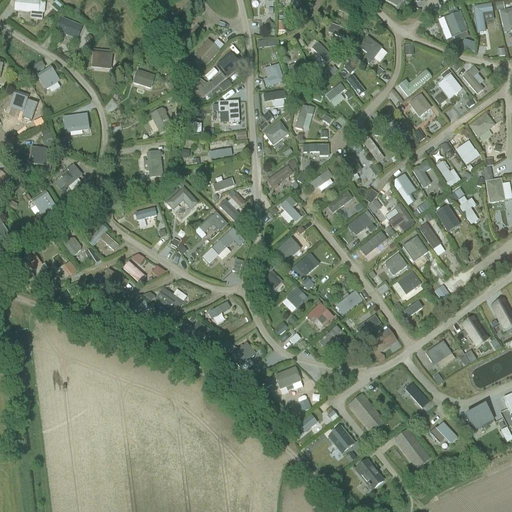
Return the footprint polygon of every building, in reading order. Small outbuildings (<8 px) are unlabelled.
[(38,1),(25,0),(16,0),(15,7),(18,7),(17,12),(22,12),(23,10),(32,11),(32,13),(37,14),(38,1)] [(400,2),(396,0),(379,0),(397,8),(400,2)] [(499,13),(500,13),(504,12),(502,4),(495,5),(497,14),(499,13)] [(358,14),(339,5),(337,11),(356,20),(358,14)] [(476,34),(484,33),(482,15),(492,14),(491,6),(473,8),(476,34)] [(184,7),(168,25),(172,29),(189,11),(184,7)] [(499,13),(504,34),(511,32),(511,9),(504,12),(500,13),(499,13)] [(447,21),(455,40),(468,34),(460,15),(447,21)] [(60,20),(57,27),(60,28),(58,32),(63,34),(63,32),(72,36),(71,38),(76,40),(80,31),(81,28),(60,20)] [(358,33),(361,26),(355,22),(353,23),(349,21),(346,26),(358,33)] [(275,29),(268,22),(262,28),(269,35),(275,29)] [(350,34),(331,25),(327,34),(347,42),(350,34)] [(202,32),(196,27),(179,45),(185,50),(202,32)] [(207,41),(194,57),(206,68),(219,52),(207,41)] [(462,41),(459,51),(472,56),(476,45),(462,41)] [(242,46),(237,42),(233,46),(238,51),(242,46)] [(381,50),(374,44),(361,61),(368,66),(381,50)] [(331,59),(317,45),(312,50),(326,64),(331,59)] [(405,57),(412,57),(413,47),(405,47),(405,57)] [(111,54),(104,53),(94,52),(92,67),(109,69),(111,54)] [(238,61),(230,68),(234,73),(242,66),(238,61)] [(347,63),(342,69),(348,75),(354,69),(347,63)] [(301,64),(287,68),(291,82),(298,80),(297,77),(304,75),(301,64)] [(265,89),(283,84),(278,66),(263,70),(266,80),(263,81),(265,89)] [(331,70),(329,68),(324,74),(329,80),(337,72),(333,68),(331,70)] [(50,69),(41,74),(37,77),(45,90),(58,82),(50,69)] [(474,69),(462,79),(477,97),(483,92),(473,79),(479,75),(474,69)] [(378,79),(382,73),(377,70),(373,75),(378,79)] [(189,81),(194,76),(190,72),(185,77),(189,81)] [(397,87),(406,99),(431,79),(426,72),(408,86),(404,82),(397,87)] [(137,73),(136,75),(133,85),(138,86),(139,84),(145,86),(145,88),(150,90),(153,78),(137,73)] [(443,81),(450,76),(447,73),(441,78),(443,81)] [(197,83),(191,88),(202,100),(226,80),(222,75),(203,91),(197,83)] [(437,86),(448,100),(461,90),(450,76),(443,81),(437,86)] [(352,79),(346,84),(358,100),(365,95),(352,79)] [(170,82),(165,85),(168,90),(173,88),(170,82)] [(344,91),(339,86),(325,97),(330,103),(344,91)] [(15,93),(14,98),(10,107),(22,112),(27,98),(15,93)] [(284,93),(262,97),(264,104),(273,102),(274,108),(283,107),(282,101),(285,100),(284,93)] [(313,94),(311,100),(317,103),(319,97),(313,94)] [(411,109),(418,119),(422,116),(430,110),(420,96),(408,105),(411,109)] [(170,107),(177,103),(174,97),(167,102),(170,107)] [(465,106),(469,111),(474,107),(471,102),(465,106)] [(237,103),(218,105),(218,114),(228,113),(229,125),(238,124),(237,103)] [(301,107),(294,129),(302,131),(306,116),(312,117),(314,110),(301,107)] [(161,111),(159,112),(150,117),(153,122),(155,120),(158,127),(156,128),(160,134),(171,128),(161,111)] [(266,115),(261,120),(267,125),(271,120),(266,115)] [(485,115),(468,128),(477,140),(494,128),(485,115)] [(86,116),(76,117),(63,119),(65,134),(88,131),(86,116)] [(332,122),(325,117),(321,123),(328,127),(332,122)] [(391,144),(402,135),(393,122),(381,131),(391,144)] [(288,135),(279,123),(263,135),(272,148),(288,135)] [(47,129),(40,132),(42,138),(44,137),(46,141),(47,141),(49,145),(53,144),(50,135),(47,129)] [(237,142),(246,141),(245,133),(235,134),(237,142)] [(58,140),(59,150),(69,148),(68,139),(58,140)] [(419,146),(413,139),(409,142),(415,149),(419,146)] [(369,140),(363,145),(377,164),(383,160),(369,140)] [(448,157),(454,153),(447,144),(442,148),(448,157)] [(465,167),(479,157),(475,152),(474,153),(471,148),(468,144),(462,148),(465,152),(461,155),(464,160),(462,161),(465,167)] [(327,146),(303,147),(303,154),(327,153),(327,146)] [(363,152),(360,146),(354,150),(358,155),(363,152)] [(32,150),(30,165),(44,167),(46,152),(32,150)] [(230,151),(208,154),(209,161),(231,157),(230,151)] [(286,161),(293,157),(289,151),(282,156),(286,161)] [(147,158),(147,162),(145,163),(143,165),(143,171),(145,173),(149,173),(149,179),(162,178),(159,154),(151,155),(151,157),(147,158)] [(339,166),(348,179),(361,171),(352,158),(339,166)] [(296,171),(294,163),(293,161),(287,166),(292,174),(296,171)] [(412,172),(422,190),(430,186),(423,174),(430,170),(426,163),(412,172)] [(442,164),(435,168),(447,185),(453,181),(447,172),(449,170),(447,167),(444,167),(442,164)] [(73,167),(53,183),(59,191),(66,186),(75,178),(77,180),(81,177),(73,167)] [(292,175),(287,168),(266,183),(271,190),(292,175)] [(327,172),(310,184),(315,190),(331,178),(327,172)] [(0,173),(0,197),(0,198),(12,183),(7,179),(0,173)] [(297,182),(302,185),(306,178),(300,175),(297,182)] [(403,176),(392,185),(395,190),(408,207),(414,203),(409,196),(414,192),(403,176)] [(230,180),(213,187),(215,194),(233,187),(230,180)] [(504,203),(501,181),(485,184),(488,205),(504,203)] [(447,193),(442,185),(437,189),(442,196),(447,193)] [(198,205),(183,189),(165,205),(172,212),(183,203),(190,212),(198,205)] [(32,202),(35,207),(40,215),(53,206),(44,193),(32,202)] [(347,193),(326,207),(332,215),(352,201),(347,193)] [(230,200),(239,209),(244,203),(235,195),(230,200)] [(28,196),(23,199),(26,204),(31,201),(28,196)] [(290,199),(285,203),(280,208),(295,224),(300,219),(291,210),(296,206),(290,199)] [(465,204),(459,208),(471,226),(477,222),(469,211),(475,207),(471,200),(465,204)] [(367,207),(373,214),(381,208),(375,201),(367,207)] [(242,219),(225,202),(219,208),(235,225),(242,219)] [(421,216),(431,209),(427,202),(417,209),(421,216)] [(12,203),(9,208),(15,212),(18,206),(12,203)] [(353,209),(358,215),(362,211),(357,205),(353,209)] [(400,206),(394,210),(398,216),(388,223),(394,231),(404,224),(406,227),(412,223),(400,206)] [(456,210),(438,221),(443,228),(460,217),(456,210)] [(268,216),(272,220),(277,215),(274,211),(268,216)] [(136,224),(155,218),(153,212),(134,217),(136,224)] [(412,216),(415,221),(420,217),(417,213),(412,216)] [(366,217),(364,215),(347,228),(355,237),(371,224),(366,217)] [(212,227),(218,234),(224,228),(213,216),(199,230),(204,235),(212,227)] [(433,221),(429,216),(424,220),(427,225),(433,221)] [(0,222),(0,240),(2,239),(8,235),(0,222)] [(439,246),(426,226),(419,231),(432,251),(439,246)] [(99,240),(113,252),(118,247),(104,235),(107,232),(102,227),(87,243),(92,248),(99,240)] [(304,233),(300,228),(295,232),(300,237),(304,233)] [(393,234),(389,228),(384,232),(388,238),(393,234)] [(73,230),(67,234),(70,239),(77,236),(73,230)] [(234,230),(230,234),(235,239),(238,235),(234,230)] [(164,231),(158,233),(160,239),(166,237),(164,231)] [(385,239),(380,233),(362,248),(366,254),(385,239)] [(228,236),(211,251),(216,257),(217,258),(235,241),(229,234),(228,236)] [(16,241),(21,248),(29,242),(25,236),(16,241)] [(471,236),(463,247),(473,254),(481,243),(471,236)] [(67,239),(62,243),(72,258),(77,254),(80,252),(71,239),(68,241),(67,239)] [(426,254),(415,239),(402,248),(413,263),(426,254)] [(276,253),(282,259),(286,264),(300,251),(291,240),(276,253)] [(174,241),(171,246),(176,249),(179,243),(174,241)] [(392,255),(396,252),(398,250),(394,246),(389,250),(392,255)] [(183,247),(177,252),(182,257),(187,252),(183,247)] [(33,273),(42,267),(32,254),(21,262),(22,263),(16,267),(25,280),(33,274),(33,273)] [(398,255),(383,266),(392,278),(407,268),(398,255)] [(309,256),(292,271),(301,281),(307,276),(303,271),(314,262),(309,256)] [(238,273),(241,263),(234,261),(231,271),(238,273)] [(69,278),(76,273),(69,262),(61,267),(69,278)] [(145,278),(128,264),(123,270),(139,285),(145,278)] [(127,283),(108,271),(99,286),(119,297),(127,283)] [(281,284),(271,273),(263,282),(272,292),(281,284)] [(412,273),(396,284),(405,296),(420,285),(412,273)] [(71,299),(87,291),(84,284),(67,291),(71,299)] [(53,297),(59,291),(55,287),(49,292),(53,297)] [(434,295),(440,303),(448,296),(442,288),(434,295)] [(172,305),(178,309),(182,304),(162,290),(158,295),(163,299),(160,304),(168,310),(172,305)] [(303,303),(293,293),(285,301),(295,311),(303,303)] [(330,294),(325,298),(329,303),(334,299),(330,294)] [(361,303),(354,294),(337,307),(344,316),(361,303)] [(149,295),(141,299),(149,305),(154,299),(149,295)] [(511,316),(503,300),(491,307),(503,330),(511,325),(511,316)] [(144,303),(124,313),(128,321),(148,311),(144,303)] [(268,303),(262,307),(266,312),(272,308),(268,303)] [(421,310),(417,303),(400,315),(404,321),(421,310)] [(227,304),(208,314),(212,321),(230,310),(227,304)] [(316,322),(323,329),(327,324),(332,320),(319,305),(314,310),(309,314),(312,317),(308,321),(312,326),(316,322)] [(396,314),(401,310),(397,305),(392,308),(396,314)] [(380,326),(374,317),(354,331),(358,336),(360,340),(380,326)] [(473,318),(461,326),(475,348),(487,340),(473,318)] [(143,327),(145,332),(159,328),(157,323),(143,327)] [(210,333),(197,323),(186,339),(193,343),(199,334),(206,339),(210,333)] [(283,325),(275,332),(279,337),(288,331),(283,325)] [(340,333),(335,328),(319,344),(324,349),(340,333)] [(392,337),(388,331),(367,345),(375,357),(390,347),(386,341),(392,337)] [(293,346),(300,342),(296,337),(290,341),(293,346)] [(495,341),(490,344),(495,353),(500,350),(495,341)] [(442,343),(425,355),(433,368),(451,356),(442,343)] [(252,371),(259,355),(245,350),(238,366),(252,371)] [(469,353),(464,356),(470,365),(475,362),(469,353)] [(229,364),(224,361),(220,367),(225,370),(229,364)] [(285,389),(287,393),(293,390),(291,387),(300,383),(295,369),(273,377),(279,392),(285,389)] [(437,376),(433,380),(437,386),(442,383),(437,376)] [(269,380),(262,383),(264,388),(271,385),(269,380)] [(428,404),(412,386),(405,392),(410,397),(421,410),(428,404)] [(511,395),(502,399),(509,416),(511,414),(511,395)] [(379,419),(362,399),(351,408),(368,428),(379,419)] [(298,406),(300,410),(295,412),(297,417),(301,415),(310,411),(307,402),(298,406)] [(484,406),(465,417),(473,432),(493,421),(484,406)] [(337,419),(332,413),(328,417),(332,422),(337,419)] [(315,424),(310,418),(290,434),(295,441),(311,428),(312,428),(315,426),(315,424)] [(456,439),(442,425),(436,431),(435,429),(429,435),(439,445),(444,440),(450,445),(456,439)] [(354,445),(340,429),(328,439),(329,440),(328,441),(332,445),(341,455),(354,445)] [(423,455),(407,434),(396,443),(412,464),(423,455)] [(382,482),(366,463),(355,472),(371,491),(382,482)]
